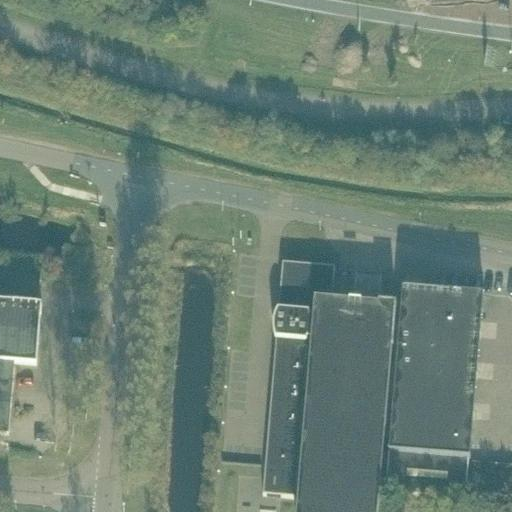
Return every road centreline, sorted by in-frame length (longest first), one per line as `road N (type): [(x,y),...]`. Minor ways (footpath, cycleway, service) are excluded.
road 1 (unclassified): [(0,30),(154,81),(293,113),(399,122),(511,119)]
road 2 (unclassified): [(511,255),(141,180)]
road 3 (unclassified): [(141,180),(110,500)]
road 4 (primary): [(253,0),(511,46)]
road 5 (unclassified): [(141,180),(0,148)]
